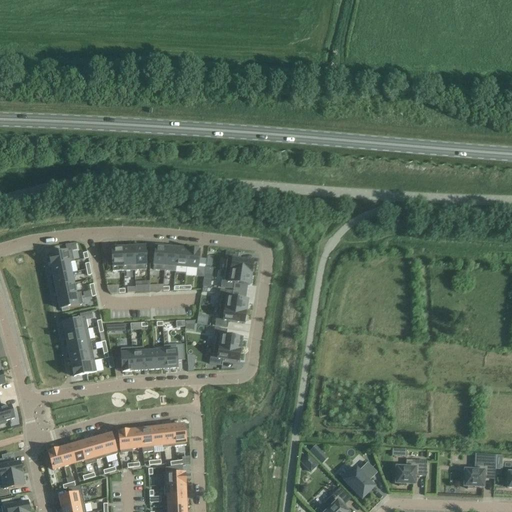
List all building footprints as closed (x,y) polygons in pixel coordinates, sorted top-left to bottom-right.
[(133,248),(123,249),(124,272),(135,271),(133,248)] [(145,248),(133,248),(135,271),(146,271),(145,248)] [(155,248),(153,271),(165,272),(167,249),(155,248)] [(123,249),(111,249),(112,272),(124,272),(123,249)] [(167,249),(165,272),(175,273),(176,268),(178,250),(167,249)] [(175,273),(175,274),(186,275),(187,269),(189,251),(178,250),(176,268),(175,273)] [(71,251),(49,256),(51,267),(74,262),(71,251)] [(189,251),(187,269),(197,270),(199,251),(189,251)] [(226,252),(225,259),(227,259),(226,270),(251,274),(253,263),(237,260),(238,254),(226,252)] [(74,262),(51,267),(53,277),(71,274),(69,264),(74,263),(74,262)] [(221,282),(220,288),(233,290),(234,284),(249,286),(251,274),(226,270),(224,282),(221,282)] [(71,274),(53,277),(55,288),(73,284),(71,274)] [(139,283),(135,283),(136,293),(149,293),(149,286),(140,287),(139,283)] [(73,284),(55,288),(57,298),(80,294),(75,294),(73,284)] [(202,293),(210,295),(212,288),(204,286),(202,293)] [(220,290),(219,297),(222,297),(220,309),(245,313),(247,301),(232,299),(233,292),(220,290)] [(80,294),(57,298),(60,310),(62,309),(62,312),(68,311),(68,308),(82,305),(80,294)] [(216,320),(215,327),(227,329),(228,322),(244,324),(245,313),(220,309),(218,320),(216,320)] [(85,319),(63,324),(65,335),(88,330),(85,319)] [(214,329),(213,335),(216,336),(214,347),(240,351),(242,339),(226,337),(227,331),(214,329)] [(88,330),(65,335),(67,345),(90,340),(88,330)] [(90,340),(67,345),(69,356),(92,351),(90,340)] [(175,346),(164,347),(166,370),(177,369),(176,362),(185,361),(183,346),(175,346)] [(164,352),(153,352),(155,371),(166,370),(164,347),(163,347),(164,352)] [(210,358),(209,365),(222,367),(223,360),(238,363),(240,351),(214,347),(212,359),(210,358)] [(142,348),(132,349),(133,372),(144,372),(142,348)] [(143,348),(142,348),(144,372),(155,371),(153,352),(143,353),(143,348)] [(132,349),(120,350),(122,373),(133,372),(132,349)] [(92,351),(69,356),(71,366),(94,362),(92,351)] [(94,362),(71,366),(74,378),(97,373),(94,362)] [(0,426),(6,424),(6,422),(14,420),(10,407),(2,409),(0,402),(0,426)] [(183,426),(172,427),(175,448),(186,447),(185,439),(184,431),(183,426)] [(163,449),(175,448),(172,427),(161,428),(164,447),(163,447),(163,449)] [(164,447),(161,428),(151,430),(153,448),(163,447),(164,447)] [(142,449),(142,454),(154,453),(153,448),(151,430),(140,431),(142,449)] [(140,431),(129,432),(131,450),(132,450),(142,449),(140,431)] [(132,450),(131,450),(129,432),(118,433),(120,454),(132,453),(132,450)] [(100,438),(106,458),(117,455),(111,435),(100,438)] [(96,461),(106,458),(100,438),(90,441),(96,461)] [(96,461),(90,441),(80,444),(85,462),(84,462),(85,467),(97,464),(96,461)] [(80,444),(69,447),(74,465),(84,462),(85,462),(80,444)] [(314,458),(320,451),(315,446),(309,453),(314,458)] [(64,468),(74,465),(69,447),(59,450),(64,468)] [(53,471),(64,468),(59,450),(48,453),(53,471)] [(317,466),(308,456),(300,463),(310,473),(317,466)] [(463,473),(463,479),(465,479),(465,487),(468,487),(467,490),(475,490),(476,488),(483,488),(484,480),(495,480),(495,465),(496,457),(486,456),(485,465),(475,464),(475,472),(465,471),(465,473),(463,473)] [(0,478),(22,475),(20,463),(3,466),(2,460),(0,460),(0,478)] [(414,485),(415,477),(426,477),(426,462),(406,462),(406,469),(396,468),(396,470),(394,470),(394,477),(396,477),(395,484),(399,485),(398,487),(406,487),(406,485),(414,485)] [(355,468),(342,481),(362,501),(375,488),(369,482),(377,474),(367,464),(359,472),(355,468)] [(165,475),(164,475),(164,487),(185,486),(184,474),(182,475),(182,467),(166,468),(165,468),(165,475)] [(22,475),(0,478),(0,486),(1,491),(0,490),(0,497),(9,496),(8,490),(24,486),(22,475)] [(165,498),(167,498),(167,497),(185,497),(185,486),(164,487),(165,498)] [(69,496),(59,498),(61,509),(84,504),(80,487),(68,489),(69,496)] [(350,500),(340,489),(319,510),(320,511),(346,511),(342,508),(350,500)] [(167,497),(167,498),(167,508),(186,507),(185,497),(167,497)] [(14,505),(13,499),(0,501),(2,511),(29,511),(27,503),(21,504),(14,505)]
